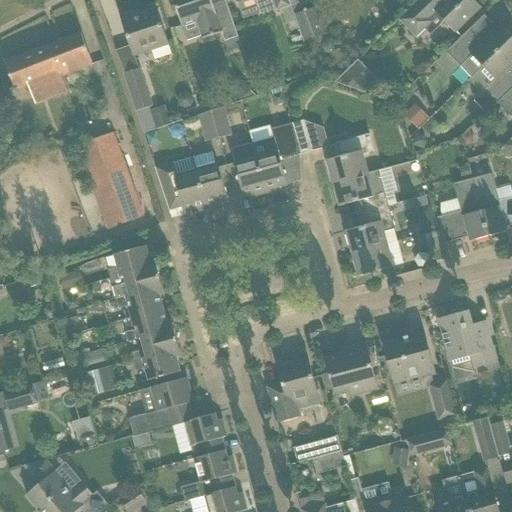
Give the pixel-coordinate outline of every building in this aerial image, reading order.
[(197,23),(202,39),(222,33),(224,42),(237,37),(232,19),(225,0),(224,0),(207,6),(205,0),(173,0),(182,28),(197,23)] [(291,6),(289,0),(236,0),(238,4),(250,0),(255,0),(260,14),(275,9),(276,11),(291,6)] [(420,0),(399,21),(416,38),(432,23),(429,20),(435,13),(455,33),(481,8),(474,0),(473,0),(420,0)] [(299,29),(303,42),(326,34),(323,22),(321,22),(316,8),(295,16),(296,21),(299,29)] [(134,17),(133,14),(120,18),(133,57),(152,51),(151,48),(167,42),(157,9),(134,17)] [(484,15),(446,52),(460,67),(471,78),(511,38),(511,37),(500,24),(494,30),(491,26),(493,24),(484,15)] [(291,31),(299,29),(296,21),(288,24),(291,31)] [(94,68),(88,52),(81,34),(5,63),(15,90),(28,85),(35,104),(67,92),(62,80),(94,68)] [(497,103),(511,88),(511,38),(471,78),(470,80),(483,93),(485,91),(497,103)] [(335,83),(364,93),(377,80),(358,61),(335,83)] [(152,107),(139,70),(124,75),(137,112),(136,112),(152,107)] [(238,78),(228,88),(241,101),(256,96),(238,78)] [(511,88),(497,103),(510,116),(511,114),(511,88)] [(281,92),(272,95),(275,105),(284,103),(281,92)] [(415,105),(405,115),(419,129),(429,120),(415,105)] [(232,136),(224,107),(212,112),(219,139),(232,136)] [(219,139),(212,112),(198,116),(205,143),(219,139)] [(313,151),(304,121),(291,124),(300,155),(313,151)] [(300,155),(291,124),(271,130),(273,139),(253,144),(266,194),(281,190),(280,187),(287,185),(280,160),(300,155)] [(468,131),(462,137),(464,146),(470,145),(473,136),(468,131)] [(142,216),(112,134),(79,146),(109,228),(142,216)] [(368,174),(363,155),(374,152),(369,134),(337,143),(341,157),(327,161),(328,165),(326,165),(329,175),(331,175),(333,184),(368,174)] [(417,135),(413,146),(424,150),(426,144),(423,138),(417,135)] [(266,194),(253,144),(231,150),(235,163),(234,164),(243,197),(250,195),(251,198),(266,194)] [(212,153),(193,158),(207,210),(222,206),(221,203),(228,201),(219,168),(216,169),(212,153)] [(474,174),(487,171),(484,157),(471,160),(474,174)] [(207,210),(193,158),(155,168),(160,182),(166,201),(180,197),(184,213),(191,211),(192,214),(207,210)] [(469,167),(460,169),(463,182),(473,179),(469,167)] [(389,206),(385,193),(379,171),(368,174),(333,184),(335,190),(333,191),(336,201),(338,200),(339,206),(360,201),(364,213),(389,206)] [(492,174),(473,179),(488,237),(506,232),(504,225),(509,223),(509,226),(511,225),(511,198),(499,202),(496,190),(492,174)] [(442,217),(437,218),(441,230),(445,243),(464,238),(464,236),(468,234),(470,242),(488,237),(473,179),(463,182),(453,185),(458,200),(438,205),(442,217)] [(424,197),(416,199),(418,208),(427,205),(424,197)] [(387,244),(384,232),(395,229),(389,206),(364,213),(367,225),(346,231),(347,235),(345,236),(348,246),(350,245),(352,254),(387,244)] [(434,217),(421,221),(424,235),(438,231),(434,217)] [(450,258),(445,243),(441,230),(438,231),(424,235),(432,263),(450,258)] [(394,267),(387,244),(352,254),(354,261),(352,262),(355,272),(357,271),(359,277),(394,267)] [(108,270),(110,279),(156,266),(155,261),(150,262),(145,247),(114,255),(118,268),(108,270)] [(129,296),(162,287),(156,266),(110,279),(111,282),(113,288),(116,299),(129,295),(129,296)] [(44,273),(25,280),(28,289),(47,282),(44,273)] [(75,273),(60,276),(63,289),(78,286),(75,273)] [(127,306),(130,318),(163,310),(159,295),(164,293),(162,287),(129,296),(129,295),(116,299),(119,308),(127,306)] [(72,299),(65,300),(68,311),(78,308),(76,301),(72,299)] [(47,305),(44,309),(44,315),(48,318),(54,318),(57,314),(57,308),(53,305),(47,305)] [(128,343),(140,339),(140,338),(173,329),(172,323),(167,325),(163,310),(130,318),(134,331),(125,333),(128,343)] [(497,363),(487,328),(485,321),(472,325),(468,311),(463,312),(463,310),(457,310),(452,313),(452,315),(438,319),(450,362),(470,356),(473,369),(497,363)] [(76,317),(65,320),(68,332),(79,329),(76,317)] [(383,345),(392,379),(420,372),(421,378),(435,374),(423,328),(407,332),(408,338),(383,345)] [(131,354),(133,363),(179,350),(173,329),(140,338),(140,339),(143,351),(131,354)] [(349,390),(351,396),(378,389),(366,344),(349,348),(351,352),(325,359),(334,394),(349,390)] [(179,350),(133,363),(135,372),(145,369),(149,381),(180,373),(175,357),(181,356),(179,350)] [(95,351),(81,355),(84,367),(98,364),(95,351)] [(320,404),(308,359),(277,367),(282,383),(267,387),(268,391),(277,423),(300,417),(298,409),(320,404)] [(97,371),(86,374),(92,396),(103,394),(97,371)] [(184,422),(193,420),(188,404),(193,402),(187,378),(167,384),(151,388),(151,389),(157,411),(129,419),(134,436),(134,437),(148,433),(184,423),(184,422)] [(429,385),(438,420),(456,415),(446,381),(429,385)] [(50,400),(45,382),(33,386),(4,394),(9,412),(38,404),(37,403),(50,400)] [(14,449),(4,411),(0,412),(0,462),(5,461),(4,456),(6,455),(4,451),(14,449)] [(184,422),(184,423),(194,459),(225,450),(222,438),(227,437),(222,419),(217,421),(215,414),(193,420),(184,422)] [(73,433),(91,428),(88,415),(69,420),(73,433)] [(499,458),(490,426),(488,419),(472,422),(483,462),(499,458)] [(503,422),(490,426),(499,458),(511,454),(503,422)] [(82,434),(79,440),(80,446),(86,449),(92,447),(95,442),(94,436),(88,432),(82,434)] [(408,442),(412,457),(453,446),(449,432),(408,442)] [(151,445),(148,433),(134,437),(137,449),(151,445)] [(341,452),(337,437),(294,448),(298,463),(341,452)] [(395,450),(393,465),(406,467),(408,450),(395,448),(395,450)] [(185,502),(190,501),(190,500),(235,487),(232,475),(237,473),(232,456),(227,458),(225,450),(194,459),(200,482),(181,488),(185,502)] [(24,466),(39,485),(26,495),(40,511),(76,511),(94,498),(83,483),(72,491),(46,460),(27,465),(24,466)] [(511,460),(501,464),(506,484),(511,482),(511,460)] [(477,490),(465,493),(469,511),(499,511),(497,503),(488,468),(473,471),(477,490)] [(359,478),(350,481),(358,511),(412,511),(408,498),(405,499),(403,492),(365,503),(359,478)] [(469,511),(465,493),(464,493),(447,497),(444,486),(433,489),(439,511),(469,511)] [(190,500),(190,501),(192,511),(241,511),(242,511),(247,510),(242,493),(237,494),(235,487),(190,500)] [(120,503),(126,511),(134,511),(147,503),(144,500),(147,498),(141,488),(120,503)] [(327,511),(323,495),(299,501),(302,511),(327,511)]
